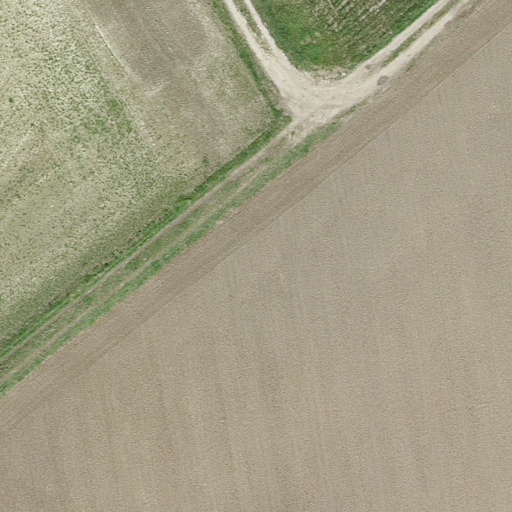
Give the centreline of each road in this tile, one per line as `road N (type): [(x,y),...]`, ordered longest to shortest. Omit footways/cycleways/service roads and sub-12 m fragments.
road 1 (track): [(316,118),(0,373)]
road 2 (track): [(237,0),(316,118),(457,0)]
